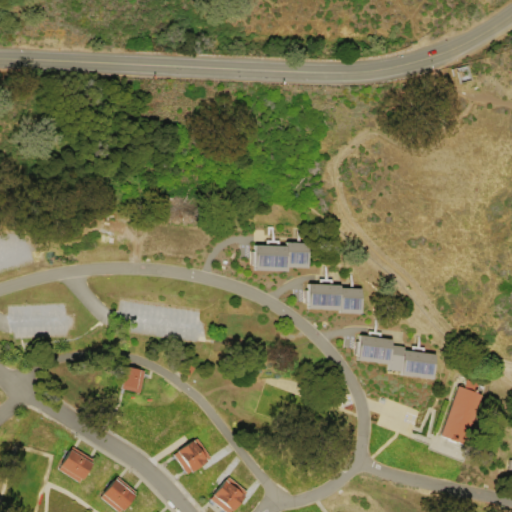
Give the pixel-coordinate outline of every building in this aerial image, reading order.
[(253,245),(253,272),(286,273),(286,267),(307,268),(308,244),(285,243),(284,246),(253,245)] [(307,310),(339,311),(339,314),(361,315),(361,289),(341,289),(341,286),(308,285),(307,310)] [(360,337),(357,362),(388,365),(387,371),(399,372),(399,377),(433,380),(435,355),(403,351),(404,347),(391,346),(392,340),(360,337)] [(192,367),(184,377),(175,370),(183,360),(192,367)] [(127,368),(144,372),(138,393),(121,388),(127,368)] [(457,387),(490,399),(471,448),(449,440),(438,436),(457,387)] [(172,455),(196,439),(209,457),(185,474),(172,455)] [(57,470),(69,451),(91,465),(79,484),(57,470)] [(116,511),(96,496),(113,475),(133,491),(116,511)] [(224,511),(209,500),(226,478),(247,493),(232,511),(224,511)]
